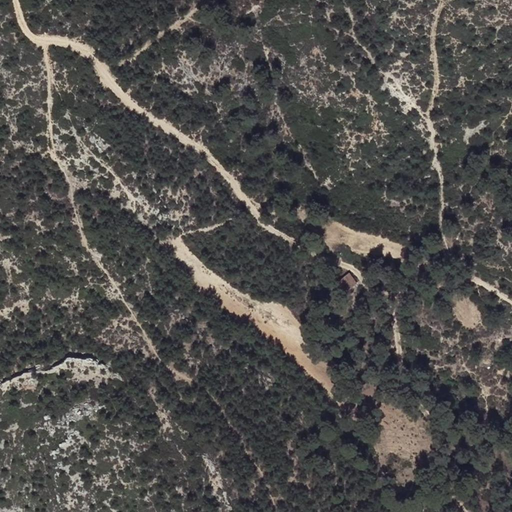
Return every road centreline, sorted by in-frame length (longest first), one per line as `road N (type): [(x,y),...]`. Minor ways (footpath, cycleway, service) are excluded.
road 1 (track): [(465,511),(442,473),(435,422),(402,362),(384,303),(356,270),(257,222),(219,167),(105,84),(92,52),(32,33),(17,0)]
road 2 (track): [(511,300),(466,269),(441,219),(433,102),(438,0)]
